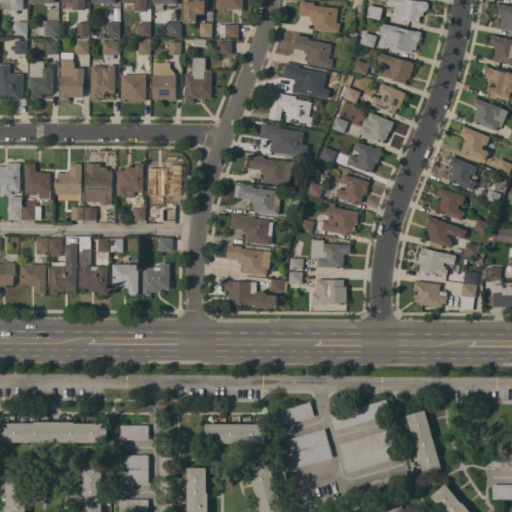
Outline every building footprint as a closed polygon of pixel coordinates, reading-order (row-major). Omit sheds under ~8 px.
[(23,0),(23,9),(10,9),(10,8),(0,8),(0,0),(23,0)] [(60,0),(84,0),(84,9),(60,10),(60,0)] [(146,0),(146,10),(133,10),(133,8),(122,8),(122,3),(122,0),(146,0)] [(208,0),(208,1),(207,1),(207,10),(205,10),(205,13),(196,13),(196,22),(184,22),(184,0),(208,0)] [(242,0),(242,8),(216,8),(216,0),(242,0)] [(338,8),(336,22),(340,23),(338,32),(313,29),(314,22),(312,22),(312,19),(309,18),(310,16),(298,14),(300,0),(314,2),(314,4),(338,8)] [(420,0),(427,1),(427,3),(428,3),(427,9),(426,9),(425,11),(423,10),(422,15),(420,15),(419,22),(401,19),(401,20),(393,19),(394,13),(387,12),(388,5),(387,5),(387,0),(420,0)] [(511,5),(511,30),(500,29),(502,19),(499,19),(500,14),(495,14),(497,3),(511,5)] [(382,7),(379,19),(367,16),(369,5),(382,7)] [(27,35),(14,35),(15,21),(27,21),(27,35)] [(58,35),(43,35),(43,21),(58,22),(58,35)] [(76,35),(76,22),(88,22),(88,35),(76,35)] [(119,36),(107,36),(107,22),(119,22),(119,36)] [(150,36),(138,36),(138,22),(150,22),(150,36)] [(181,36),(168,36),(169,22),(181,22),(181,36)] [(199,22),(212,22),(212,36),(199,36),(199,22)] [(386,46),(387,42),(385,41),(384,39),(380,37),(383,23),(399,27),(414,31),(415,30),(421,31),(420,33),(421,35),(421,38),(419,41),(418,41),(415,50),(412,49),(411,52),(386,46)] [(238,36),(225,36),(225,37),(219,37),(219,24),(224,24),(238,24),(238,36)] [(376,35),(373,47),(360,43),(363,32),(376,35)] [(330,43),(330,44),(332,44),(329,58),(333,59),(331,68),(306,63),(307,57),(305,56),(306,53),(303,53),(303,50),(292,48),(295,34),(308,36),(308,39),(330,43)] [(511,38),(511,63),(503,61),(502,62),(493,60),(495,49),(493,48),(494,46),(488,45),(490,34),(511,38)] [(88,55),(76,54),(74,54),(74,44),(75,44),(75,41),(76,41),(76,39),(87,39),(87,41),(88,41),(88,55)] [(102,54),(102,41),(108,41),(108,39),(113,39),(113,41),(119,41),(119,54),(102,54)] [(150,55),(137,54),(138,39),(150,39),(150,55)] [(27,53),(14,53),(14,40),(27,40),(27,53)] [(57,54),(45,54),(45,40),(57,40),(57,54)] [(231,41),(231,54),(218,54),(218,41),(231,41)] [(180,55),(168,54),(168,42),(181,42),(180,55)] [(378,50),(376,56),(368,54),(370,47),(378,50)] [(61,52),(73,52),(72,62),(74,62),(74,68),(84,68),(84,79),(83,79),(83,97),(69,96),(69,101),(59,100),(61,52)] [(414,63),(409,79),(407,78),(405,83),(392,80),(393,78),(387,77),(379,75),(381,69),(384,69),(385,67),(389,68),(390,65),(378,61),(381,52),(393,56),(414,63)] [(211,94),(210,94),(210,98),(198,98),(192,98),(192,101),(184,101),(184,73),(185,73),(185,72),(190,72),(190,73),(192,73),(192,57),(205,57),(205,69),(211,69),(211,94)] [(369,64),(365,75),(353,70),(357,59),(369,64)] [(53,93),(50,93),(44,93),(42,93),(42,97),(38,97),(38,100),(29,100),(29,62),(36,62),(36,60),(43,60),(43,62),(44,62),(44,67),(53,67),(53,93)] [(175,100),(152,100),(152,62),(158,62),(169,62),(169,67),(174,72),(174,75),(176,75),(175,100)] [(329,74),(326,91),(322,90),(321,97),(297,92),(298,86),(296,86),(297,82),(293,81),(294,79),(282,77),(285,63),(298,66),(298,68),(329,74)] [(22,99),(16,99),(16,100),(7,100),(7,99),(0,99),(0,64),(9,64),(9,73),(22,74),(22,99)] [(114,93),(103,93),(103,98),(99,98),(99,101),(90,101),(90,65),(104,65),(104,67),(107,67),(107,65),(114,65),(114,93)] [(494,68),(493,69),(506,72),(506,71),(511,72),(511,90),(509,97),(500,95),(500,94),(486,90),(488,82),(486,81),(487,77),(483,76),(483,75),(482,75),(481,73),(483,73),(481,72),(482,68),(483,69),(483,68),(484,67),(485,68),(486,66),(494,68)] [(145,101),(128,101),(128,99),(121,99),(121,75),(145,75),(145,101)] [(405,93),(399,108),(397,107),(394,113),(386,110),(371,104),(373,99),(372,98),(372,97),(373,97),(374,96),(380,98),(383,93),(378,91),(381,82),(405,93)] [(347,86),(360,92),(355,102),(343,97),(347,86)] [(296,96),(295,98),(311,101),(308,116),(312,117),(310,126),(285,121),(287,115),(285,115),(285,111),(283,110),(283,108),(282,108),(279,120),(268,118),(270,105),(271,105),(274,92),(296,96)] [(498,125),(495,131),(472,121),(474,118),(472,118),(476,107),(471,105),(475,96),(500,107),(508,111),(501,127),(498,125)] [(394,122),(390,130),(385,140),(384,139),(383,142),(375,139),(374,140),(359,133),(361,128),(360,128),(361,125),(362,126),(363,123),(362,123),(363,119),(364,120),(365,119),(366,118),(367,118),(370,111),(394,122)] [(348,121),(344,132),(331,127),(336,116),(348,121)] [(299,131),(297,145),(301,146),(299,155),(274,151),(275,145),(274,145),(274,142),(271,141),(271,139),(259,137),(262,123),(275,125),(275,127),(299,131)] [(490,136),(486,145),(483,143),(481,148),(488,151),(488,152),(488,153),(487,155),(486,155),(484,160),(461,150),(463,146),(462,146),(463,142),(464,143),(466,140),(463,139),(464,136),(460,134),(464,126),(490,136)] [(382,151),(377,163),(375,162),(371,172),(363,169),(362,170),(346,163),(350,154),(356,157),(359,152),(354,150),(357,141),(382,151)] [(336,151),(331,162),(319,157),(323,146),(336,151)] [(292,162),(290,177),(289,177),(288,185),(263,182),(264,176),(262,176),(263,172),(260,172),(260,169),(248,168),(250,154),(264,155),(263,158),(292,162)] [(477,166),(474,174),(471,173),(469,178),(476,181),(475,182),(476,183),(475,185),(474,184),(472,189),(450,180),(454,169),(451,168),(452,166),(448,164),(449,161),(448,161),(449,158),(450,159),(452,156),(477,166)] [(511,163),(511,166),(508,175),(496,170),(500,159),(511,163)] [(19,190),(19,191),(14,191),(12,191),(12,195),(14,195),(14,193),(20,193),(19,206),(21,206),(21,220),(9,220),(9,209),(8,209),(8,195),(0,195),(0,166),(5,166),(5,163),(20,162),(20,166),(19,166),(19,190)] [(50,200),(38,200),(38,193),(24,193),(24,163),(35,163),(35,172),(41,172),(50,172),(50,200)] [(81,194),(55,194),(55,181),(57,181),(57,172),(65,172),(65,170),(70,171),(70,163),(81,163),(81,194)] [(112,204),(100,204),(100,202),(86,201),(86,170),(86,163),(100,163),(100,167),(107,167),(107,170),(112,170),(112,204)] [(142,187),(143,187),(143,191),(142,191),(141,192),(137,192),(137,191),(134,191),(134,197),(124,197),(124,196),(116,196),(116,192),(117,173),(116,173),(116,170),(124,170),(124,167),(135,167),(135,164),(143,164),(143,167),(142,187)] [(174,191),(172,191),(172,192),(168,192),(168,191),(165,191),(165,196),(155,196),(147,196),(147,192),(148,192),(148,174),(147,174),(147,170),(148,170),(148,167),(159,167),(166,167),(166,164),(174,164),(174,191)] [(369,181),(367,189),(366,194),(363,193),(360,203),(352,200),(352,201),(335,196),(337,191),(336,190),(336,188),(337,189),(338,187),(346,190),(347,184),(341,182),(344,173),(369,181)] [(319,197),(307,193),(310,182),(323,185),(319,197)] [(253,211),(253,205),(252,205),(252,202),(249,201),(249,199),(237,197),(239,183),(253,185),(253,187),(259,188),(259,186),(261,187),(261,188),(275,190),(275,191),(280,191),(278,214),(253,211)] [(465,196),(462,205),(459,204),(458,208),(463,210),(463,212),(465,213),(464,215),(463,215),(461,220),(437,211),(438,209),(437,208),(441,197),(436,195),(439,186),(465,196)] [(500,194),(496,205),(484,200),(485,197),(480,195),(482,189),(488,191),(489,189),(500,194)] [(322,229),(323,220),(320,219),(319,219),(320,213),(322,213),(324,202),(334,204),(334,207),(358,212),(356,223),(354,223),(353,225),(354,226),(354,230),(352,230),(352,234),(343,232),(343,233),(322,229)] [(40,219),(34,219),(34,220),(23,220),(23,206),(34,206),(40,206),(40,219)] [(83,220),(71,220),(71,207),(83,207),(83,220)] [(96,220),(84,220),(85,207),(96,207),(96,220)] [(145,207),(145,221),(132,221),(132,207),(145,207)] [(175,221),(174,221),(174,223),(161,223),(161,220),(162,220),(162,209),(175,209),(175,221)] [(253,216),(253,218),(268,220),(268,221),(272,222),(271,235),(270,244),(245,242),(246,236),(244,235),(244,232),(241,231),(242,229),(230,227),(231,213),(253,216)] [(467,230),(463,239),(447,233),(446,236),(450,238),(449,239),(452,240),(451,247),(442,245),(441,249),(429,246),(430,241),(425,239),(428,232),(426,231),(427,226),(425,225),(429,215),(467,230)] [(311,232),(299,230),(302,218),(313,220),(311,232)] [(477,218),(489,223),(485,235),(472,230),(477,218)] [(511,236),(511,243),(492,240),(494,227),(511,228),(511,236)] [(78,287),(79,236),(90,236),(90,249),(91,249),(90,265),(106,266),(106,267),(107,267),(107,270),(107,283),(110,283),(110,291),(107,291),(107,295),(99,295),(99,291),(88,291),(88,288),(80,288),(80,287),(78,287)] [(47,251),(35,251),(36,237),(48,238),(47,251)] [(60,251),(59,251),(59,254),(50,254),(50,251),(49,251),(49,238),(60,238),(60,251)] [(97,238),(109,238),(109,251),(108,251),(108,258),(97,258),(97,238)] [(122,252),(111,252),(111,238),(122,238),(122,252)] [(172,239),(171,251),(158,251),(158,238),(172,239)] [(350,244),(349,254),(343,253),(343,264),(342,264),(342,268),(317,266),(317,260),(316,260),(316,258),(310,258),(311,239),(323,240),(323,243),(350,244)] [(478,245),(475,256),(463,253),(466,242),(478,245)] [(76,284),(77,284),(77,288),(76,288),(75,291),(58,291),(58,294),(49,294),(49,291),(50,291),(51,270),(50,270),(50,267),(51,267),(51,261),(65,262),(65,244),(76,244),(76,284)] [(270,252),(269,267),(267,268),(266,275),(241,272),(242,266),(240,266),(240,262),(237,262),(237,259),(226,258),(227,244),(241,245),(241,248),(270,252)] [(452,271),(447,270),(446,275),(432,272),(432,274),(419,271),(421,261),(418,261),(419,257),(418,255),(419,252),(420,251),(421,247),(428,248),(427,249),(456,255),(452,271)] [(289,270),(290,258),(303,258),(303,271),(289,270)] [(0,263),(3,263),(3,262),(14,262),(14,275),(13,275),(13,284),(5,285),(5,286),(0,286),(0,263)] [(46,264),(45,294),(35,294),(35,286),(29,286),(29,285),(19,284),(20,263),(46,264)] [(143,267),(143,266),(148,267),(152,268),(152,267),(159,267),(159,263),(169,263),(169,271),(170,271),(170,273),(169,273),(169,285),(169,288),(169,289),(168,289),(165,289),(161,289),(161,292),(150,292),(150,295),(142,295),(143,267)] [(138,264),(137,295),(126,295),(126,290),(121,290),(121,286),(111,286),(112,264),(138,264)] [(500,267),(500,279),(487,278),(487,266),(500,267)] [(462,283),(464,270),(470,271),(471,267),(476,268),(476,272),(478,272),(476,285),(462,283)] [(302,284),(288,283),(289,271),(302,272),(302,284)] [(269,291),(270,279),(287,281),(286,293),(283,292),(282,293),(269,291)] [(343,279),(343,286),(346,286),(346,303),(312,303),(312,293),(315,293),(315,285),(316,285),(316,279),(343,279)] [(224,290),(225,280),(256,282),(256,293),(256,291),(263,291),(267,295),(277,295),(277,307),(256,307),(257,305),(248,305),(240,305),(240,304),(228,304),(229,290),(224,290)] [(440,284),(439,291),(447,292),(446,295),(447,295),(446,303),(442,303),(442,306),(437,306),(418,304),(419,299),(413,298),(414,295),(415,295),(416,291),(414,291),(414,290),(413,290),(414,280),(440,284)] [(475,297),(474,297),(472,310),(460,308),(462,295),(461,295),(462,283),(476,285),(475,297)] [(511,285),(511,310),(505,310),(505,306),(493,306),(493,291),(491,291),(491,284),(502,284),(502,287),(505,287),(505,285),(511,285)] [(386,399),(390,413),(334,429),(330,415),(386,399)] [(310,401),(314,416),(275,427),(271,412),(310,401)] [(441,468),(423,473),(407,415),(425,410),(441,468)] [(0,441),(0,442),(1,422),(33,423),(33,421),(74,421),(74,423),(107,423),(107,443),(0,441)] [(265,424),(265,443),(205,443),(205,423),(265,424)] [(148,425),(148,439),(119,439),(119,425),(148,425)] [(394,427),(402,456),(346,472),(338,443),(394,427)] [(332,457),(287,470),(279,441),(324,428),(332,457)] [(511,468),(486,469),(486,454),(511,453),(511,468)] [(148,454),(148,484),(119,484),(119,454),(148,454)] [(283,511),(260,511),(248,468),(269,462),(283,511)] [(4,511),(4,505),(5,505),(6,479),(4,479),(4,466),(26,466),(26,491),(25,491),(24,511),(4,511)] [(101,511),(81,511),(81,492),(82,492),(82,467),(101,467),(101,472),(101,511)] [(187,511),(187,467),(206,467),(206,477),(207,477),(207,481),(206,481),(206,492),(208,492),(208,511),(187,511)] [(410,485),(360,499),(356,485),(406,471),(410,485)] [(445,483),(461,503),(462,502),(470,511),(443,511),(436,503),(432,498),(432,497),(430,496),(445,483)] [(511,484),(511,499),(492,499),(492,484),(511,484)] [(148,499),(148,511),(119,511),(119,499),(148,499)]
